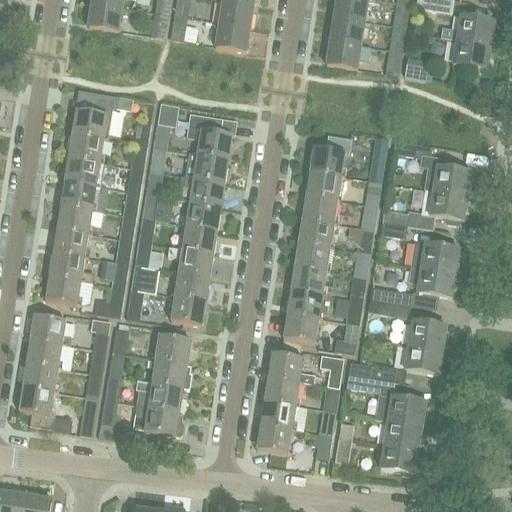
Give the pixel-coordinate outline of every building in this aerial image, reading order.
[(0,0),(0,16),(10,18),(12,0),(0,0)] [(93,0),(93,7),(123,12),(125,0),(93,0)] [(172,0),(157,0),(155,17),(169,19),(172,0)] [(177,0),(174,19),(188,21),(191,0),(177,0)] [(338,0),(336,20),(365,24),(369,1),(363,0),(338,0)] [(452,18),(454,5),(423,0),(418,0),(417,12),(452,18)] [(223,3),(219,26),(250,31),(254,8),(223,3)] [(393,29),(407,31),(411,7),(397,5),(393,29)] [(119,36),(123,12),(93,7),(89,31),(119,36)] [(155,17),(155,19),(151,41),(165,43),(169,19),(155,17)] [(188,21),(174,19),(171,44),(184,46),(188,21)] [(332,44),(361,48),(365,24),(336,20),(332,44)] [(458,44),(493,50),(497,25),(462,20),(459,34),(443,32),(441,42),(458,45),(458,44)] [(247,56),(250,31),(219,26),(215,51),(247,56)] [(389,53),(403,55),(407,31),(393,29),(389,53)] [(361,48),(332,44),(328,68),(357,72),(361,48)] [(458,44),(458,45),(454,68),(489,73),(493,50),(458,44)] [(403,55),(389,53),(385,78),(399,80),(403,55)] [(431,85),(431,82),(433,73),(407,68),(405,82),(431,85)] [(93,116),(78,113),(74,138),(105,143),(109,144),(113,114),(116,114),(118,101),(96,98),(93,116)] [(187,142),(201,144),(199,158),(230,163),(234,139),(221,137),(223,123),(191,118),(187,142)] [(136,148),(148,150),(152,126),(140,124),(136,148)] [(159,127),(155,151),(168,153),(172,129),(159,127)] [(70,162),(101,167),(105,143),(74,138),(70,162)] [(329,140),(327,153),(314,151),(310,175),(343,180),(347,157),(350,158),(352,143),(329,140)] [(423,159),(432,161),(434,152),(422,150),(422,149),(396,145),(394,158),(422,162),(423,159)] [(144,174),(148,150),(136,148),(132,172),(144,174)] [(164,177),(168,153),(155,151),(152,175),(164,177)] [(195,182),(226,187),(230,163),(199,158),(198,161),(190,160),(189,168),(197,169),(195,182)] [(461,165),(432,161),(423,159),(422,162),(421,171),(429,172),(425,194),(426,194),(434,195),(469,201),(473,176),(459,174),(461,165)] [(370,184),(383,186),(386,163),(374,161),(370,184)] [(101,167),(70,162),(66,186),(97,191),(101,167)] [(144,174),(132,172),(129,196),(141,198),(144,174)] [(164,177),(152,175),(148,199),(160,201),(164,177)] [(307,199),(339,204),(343,180),(310,175),(307,199)] [(191,206),(223,211),(226,187),(195,182),(195,185),(192,185),(191,184),(186,183),(185,192),(193,193),(191,206)] [(366,208),(379,210),(383,186),(370,184),(366,208)] [(97,191),(66,186),(63,209),(93,214),(97,215),(101,191),(97,191)] [(383,227),(408,231),(434,235),(436,220),(445,222),(445,224),(447,227),(458,229),(461,227),(461,224),(465,225),(469,201),(434,195),(426,194),(422,217),(409,215),(409,218),(385,214),(383,227)] [(141,198),(129,196),(125,219),(137,221),(141,198)] [(160,201),(148,199),(144,222),(156,224),(159,209),(160,201)] [(303,222),(336,227),(339,204),(307,199),(303,222)] [(188,229),(219,234),(223,211),(191,206),(191,209),(187,209),(186,217),(190,217),(188,229)] [(363,232),(375,233),(379,210),(366,208),(363,232)] [(93,214),(63,209),(59,233),(90,238),(93,214)] [(137,221),(125,219),(121,243),(133,245),(137,221)] [(156,224),(144,222),(140,246),(153,248),(156,224)] [(332,251),(336,227),(303,222),(299,246),(332,251)] [(408,231),(383,227),(381,239),(406,243),(408,231)] [(184,253),(215,258),(219,234),(188,229),(187,233),(183,233),(182,241),(186,241),(184,253)] [(359,255),(372,257),(375,233),(363,232),(359,255)] [(90,238),(59,233),(55,257),(86,262),(90,238)] [(133,245),(121,243),(117,267),(129,269),(133,245)] [(153,248),(140,246),(136,270),(149,272),(151,255),(153,248)] [(296,269),(328,274),(332,251),(299,246),(296,269)] [(411,271),(457,278),(461,254),(415,247),(411,271)] [(180,277),(211,282),(215,258),(184,253),(184,254),(169,251),(168,260),(183,262),(180,277)] [(372,257),(359,255),(356,279),(368,281),(372,257)] [(86,262),(55,257),(51,280),(82,285),(93,287),(94,278),(83,277),(86,262)] [(129,269),(117,267),(114,290),(126,292),(129,269)] [(296,269),(292,293),(325,298),(328,274),(296,269)] [(149,272),(136,270),(133,293),(145,295),(149,272)] [(409,287),(419,288),(418,297),(453,302),(457,278),(411,271),(409,287)] [(211,282),(180,277),(177,301),(208,306),(211,282)] [(352,303),(364,305),(368,281),(356,279),(352,303)] [(82,285),(51,280),(47,305),(78,310),(82,285)] [(121,323),(122,316),(126,292),(114,290),(111,306),(96,303),(94,318),(121,323)] [(371,303),(412,309),(414,297),(373,291),(371,303)] [(145,295),(133,293),(129,317),(128,324),(140,325),(141,319),(145,295)] [(321,322),(325,298),(292,293),(288,317),(321,322)] [(177,301),(176,304),(171,304),(170,313),(175,313),(173,325),(204,329),(208,306),(177,301)] [(364,305),(352,303),(348,326),(361,328),(364,305)] [(409,323),(412,309),(371,303),(368,316),(409,323)] [(321,322),(288,317),(285,341),(317,347),(321,322)] [(32,344),(63,349),(71,350),(72,341),(65,340),(68,324),(36,319),(32,344)] [(95,355),(106,357),(111,326),(93,323),(91,334),(98,336),(95,355)] [(409,349),(444,355),(448,330),(413,325),(409,349)] [(356,359),(357,352),(361,328),(348,326),(345,344),(337,343),(335,356),(356,359)] [(114,358),(126,359),(130,334),(118,332),(114,358)] [(157,364),(189,369),(193,344),(161,339),(157,364)] [(63,349),(32,344),(28,367),(60,372),(63,349)] [(444,355),(409,349),(405,374),(440,379),(444,355)] [(91,377),(103,379),(106,357),(95,355),(91,377)] [(126,359),(114,358),(110,381),(122,383),(126,359)] [(316,379),(302,377),(304,363),(273,358),(269,382),(300,386),(315,389),(316,379)] [(320,372),(331,373),(329,390),(341,392),(345,363),(322,360),(320,372)] [(193,378),(187,377),(189,369),(157,364),(156,368),(154,368),(153,376),(155,376),(153,387),(153,388),(185,393),(191,394),(193,378)] [(24,391),(56,397),(60,372),(28,367),(24,391)] [(351,367),(349,379),(395,386),(398,373),(377,370),(376,370),(351,367)] [(87,402),(98,404),(103,379),(91,377),(87,402)] [(393,400),(395,386),(349,379),(347,392),(379,397),(375,424),(389,426),(389,425),(424,431),(428,406),(393,400)] [(106,405),(118,407),(122,383),(110,381),(106,405)] [(300,386),(269,382),(265,405),(296,410),(300,386)] [(151,397),(149,411),(149,412),(181,416),(185,393),(153,388),(153,387),(138,385),(136,395),(151,397)] [(325,414),(337,416),(341,392),(329,390),(325,414)] [(71,423),(52,420),(56,397),(24,391),(20,416),(32,417),(30,430),(54,434),(54,431),(69,433),(71,423)] [(92,441),(95,427),(98,404),(87,402),(81,439),(92,441)] [(118,407),(106,405),(102,428),(114,430),(118,407)] [(296,410),(265,405),(262,429),(292,434),(296,410)] [(149,412),(149,411),(137,409),(135,418),(148,420),(145,435),(177,440),(178,440),(181,441),(184,439),(186,428),(184,425),(180,424),(181,416),(149,412)] [(321,438),(333,440),(337,416),(325,414),(321,438)] [(389,425),(389,426),(385,449),(420,455),(424,431),(389,425)] [(339,441),(353,443),(355,429),(342,427),(339,441)] [(100,443),(104,443),(112,444),(114,430),(102,428),(100,443)] [(292,434),(262,429),(258,453),(288,458),(292,434)] [(333,440),(321,438),(317,462),(329,464),(333,440)] [(353,443),(339,441),(335,466),(349,468),(353,443)] [(416,479),(420,455),(385,449),(381,473),(416,479)] [(0,511),(24,511),(27,495),(15,493),(14,497),(1,495),(0,501),(0,511)] [(27,495),(24,511),(50,511),(52,503),(39,501),(39,497),(27,495)]
